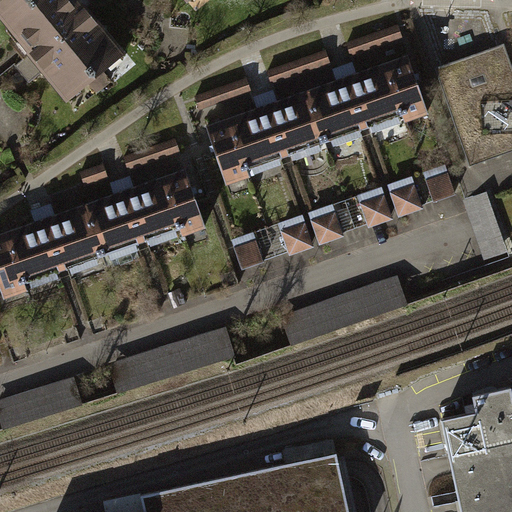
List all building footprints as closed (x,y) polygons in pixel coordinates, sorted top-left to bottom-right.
[(84,6),(79,0),(0,0),(0,18),(28,52),(84,6)] [(210,0),(185,0),(196,12),(210,0)] [(131,61),(84,6),(28,52),(75,108),(131,61)] [(398,25),(347,43),(351,55),(402,37),(398,25)] [(511,72),(503,48),(438,71),(473,167),(511,152),(511,72)] [(326,51),(269,71),(274,83),(330,63),(326,51)] [(259,110),(208,128),(215,149),(227,184),(428,113),(416,78),(408,57),(357,75),(362,88),(343,95),(338,81),(278,102),(283,116),(264,123),(259,110)] [(247,79),(196,97),(200,109),(251,91),(247,79)] [(174,139),(123,157),(127,168),(179,150),(174,139)] [(445,161),(422,169),(434,201),(457,192),(445,161)] [(102,163),(79,171),(83,183),(106,175),(102,163)] [(194,192),(186,170),(134,188),(139,203),(120,210),(115,195),(55,216),(60,231),(41,238),(36,223),(0,235),(0,285),(4,298),(206,227),(194,192)] [(411,175),(388,183),(399,215),(422,206),(411,175)] [(381,185),(358,193),(370,224),(393,216),(381,185)] [(486,191),(463,200),(484,260),(507,250),(486,191)] [(332,203),(309,211),(320,242),(343,234),(332,203)] [(301,212),(278,220),(290,252),(313,243),(301,212)] [(253,229),(230,237),(241,266),(263,258),(253,229)] [(281,315),(290,344),(406,300),(398,274),(281,315)] [(109,365),(117,392),(235,356),(225,327),(109,365)] [(0,401),(0,420),(2,427),(81,404),(74,378),(0,401)] [(511,511),(511,404),(440,419),(459,511),(511,511)] [(337,438),(294,446),(297,459),(339,450),(337,438)] [(143,511),(350,511),(338,454),(142,494),(146,511),(143,511)]
